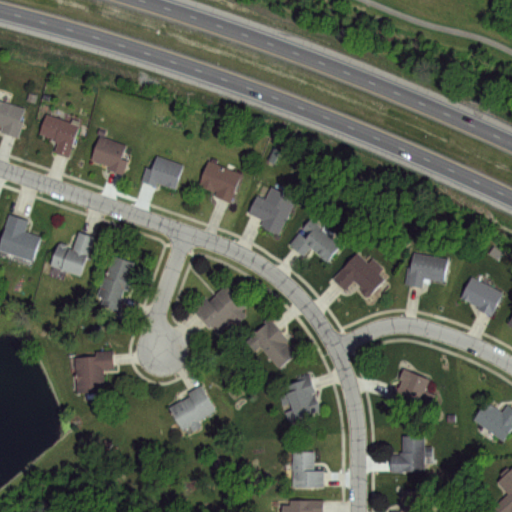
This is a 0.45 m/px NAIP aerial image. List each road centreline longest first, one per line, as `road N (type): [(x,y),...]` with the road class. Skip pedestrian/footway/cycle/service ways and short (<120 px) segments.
road 1 (trunk): [(0,11),(205,73),(511,199)]
road 2 (trunk): [(511,143),(291,50),(146,0)]
road 3 (residential): [(0,168),(245,256),(285,281),(338,346)]
road 4 (residential): [(338,346),(411,325),(511,365)]
road 5 (residential): [(338,346),(358,418),(359,511)]
road 6 (residential): [(186,234),(158,320),(164,352)]
